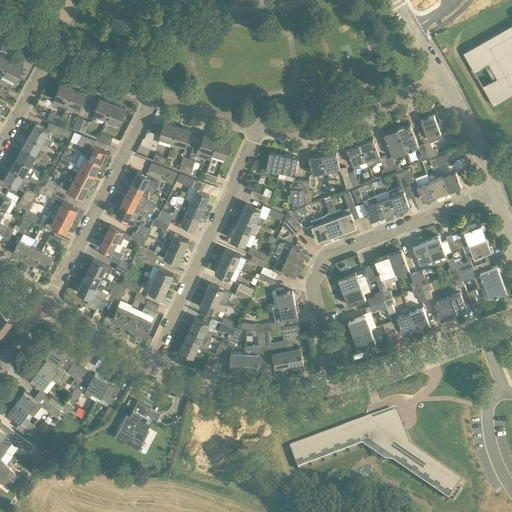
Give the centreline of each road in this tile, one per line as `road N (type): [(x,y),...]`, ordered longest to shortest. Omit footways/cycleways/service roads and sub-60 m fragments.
road 1 (residential): [(331,386),(311,293),(326,254),(494,191)]
road 2 (residential): [(148,368),(259,128)]
road 3 (residential): [(43,306),(152,96)]
road 4 (residential): [(441,76),(342,125),(290,133),(259,128)]
road 5 (residential): [(511,323),(331,386)]
road 6 (residential): [(331,386),(297,394),(202,388),(148,368)]
road 7 (residential): [(310,0),(247,10),(184,0)]
road 8 (residential): [(494,191),(441,76)]
road 9 (residential): [(148,368),(43,306)]
